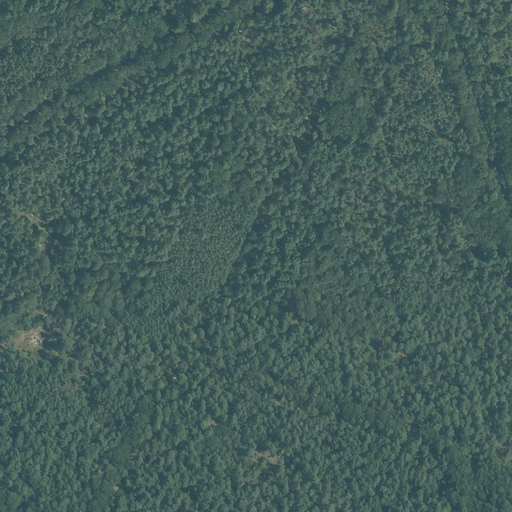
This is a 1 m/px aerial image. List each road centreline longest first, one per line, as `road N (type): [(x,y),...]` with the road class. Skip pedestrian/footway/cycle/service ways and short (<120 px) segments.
road 1 (track): [(103,511),(367,0)]
road 2 (track): [(0,125),(216,0)]
road 3 (track): [(444,0),(511,207)]
